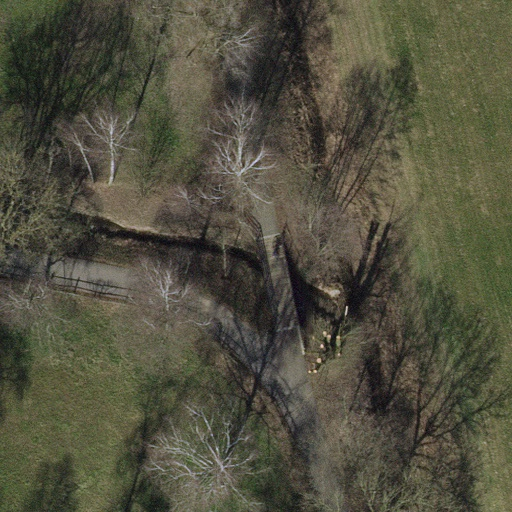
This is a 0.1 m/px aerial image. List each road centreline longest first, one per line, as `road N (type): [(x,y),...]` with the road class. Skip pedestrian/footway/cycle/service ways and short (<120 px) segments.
road 1 (track): [(310,406),(269,264),(223,0)]
road 2 (track): [(0,256),(192,302),(310,406)]
